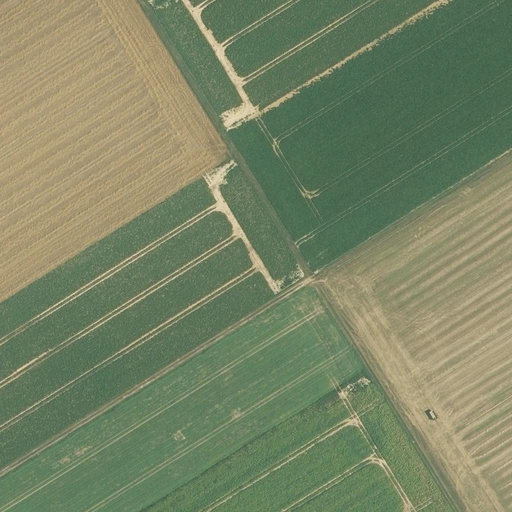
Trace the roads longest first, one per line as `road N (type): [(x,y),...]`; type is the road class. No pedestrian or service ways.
road 1 (track): [(460,511),(138,0)]
road 2 (track): [(511,153),(0,474)]
